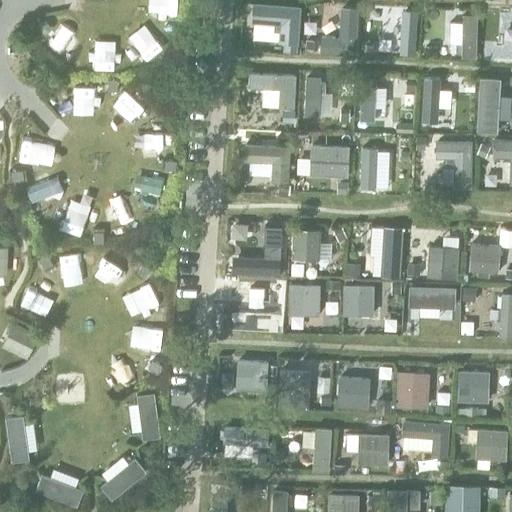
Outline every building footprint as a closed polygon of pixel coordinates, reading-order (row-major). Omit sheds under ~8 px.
[(252,24),(283,26),(282,45),(297,46),(300,9),(253,6),(252,24)] [(321,36),(320,53),(356,55),(358,8),(342,7),(340,37),(321,36)] [(403,8),(400,52),(414,54),(418,9),(403,8)] [(464,15),(462,58),(476,59),(478,15),(464,15)] [(249,73),(248,87),(280,89),(279,107),(294,107),(296,75),(249,73)] [(321,83),(321,77),(307,77),(305,116),(319,117),(320,92),(325,92),(325,83),(321,83)] [(362,78),(360,120),(375,121),(377,78),(362,78)] [(107,79),(108,91),(118,91),(118,79),(107,79)] [(425,81),(423,117),(436,118),(438,82),(425,81)] [(480,96),(479,123),(507,125),(508,98),(480,96)] [(359,139),(361,174),(386,173),(385,138),(359,139)] [(511,183),(511,139),(493,139),(493,157),(511,158),(510,184),(511,183)] [(471,188),(472,141),(436,141),(436,158),(454,159),(453,188),(471,188)] [(396,143),(394,186),(408,186),(410,144),(396,143)] [(288,182),(290,147),(244,144),(243,162),(272,163),(271,181),(288,182)] [(311,144),(310,175),(349,176),(350,145),(311,144)] [(165,159),(164,170),(175,170),(176,160),(165,159)] [(23,169),(10,171),(12,181),(24,179),(23,169)] [(234,227),(232,264),(247,265),(249,227),(234,227)] [(406,227),(405,269),(422,269),(423,227),(406,227)] [(103,231),(93,232),(94,244),(104,243),(103,231)] [(294,231),(293,259),(320,260),(320,231),(294,231)] [(378,231),(375,274),(389,275),(392,232),(378,231)] [(470,270),(500,272),(502,247),(472,244),(470,270)] [(429,246),(427,277),(458,279),(460,247),(429,246)] [(46,254),(38,260),(45,270),(53,264),(46,254)] [(348,255),(348,267),(361,267),(361,255),(348,255)] [(81,262),(61,268),(65,282),(85,277),(81,262)] [(144,263),(136,271),(143,278),(151,270),(144,263)] [(291,283),(290,315),(320,316),(321,284),(291,283)] [(343,284),(343,315),(373,315),(374,285),(343,284)] [(426,317),(457,318),(458,289),(427,288),(426,317)] [(250,289),(248,320),(264,321),(264,326),(274,327),(275,322),(278,322),(280,291),(250,289)] [(511,336),(511,293),(509,293),(501,294),(499,335),(507,338),(511,336)] [(266,392),(268,362),(238,360),(237,390),(266,392)] [(282,407),(282,408),(289,408),(290,407),(310,407),(310,371),(281,371),(281,407),(282,407)] [(459,371),(458,401),(488,402),(489,372),(459,371)] [(399,372),(396,407),(428,409),(430,374),(399,372)] [(340,377),(338,406),(368,409),(371,380),(340,377)] [(438,378),(437,396),(453,396),(453,378),(438,378)] [(154,393),(137,396),(142,439),(159,437),(154,393)] [(24,412),(6,415),(12,458),(30,456),(24,412)] [(287,415),(287,445),(313,445),(313,414),(287,415)] [(447,457),(450,424),(404,420),(402,436),(433,438),(431,456),(447,457)] [(316,428),(313,470),(328,471),(331,429),(316,428)] [(478,429),(477,459),(490,459),(490,463),(499,464),(499,460),(508,460),(509,430),(478,429)] [(258,430),(254,465),(265,466),(269,432),(258,430)] [(359,434),(358,463),(388,464),(389,435),(359,434)] [(135,459),(100,486),(111,500),(146,473),(135,459)] [(42,475),(36,491),(77,507),(83,491),(42,475)] [(468,511),(469,486),(448,486),(447,511),(468,511)] [(213,487),(211,511),(226,511),(228,488),(213,487)] [(273,490),(272,511),(286,511),(287,504),(291,505),(292,495),(287,495),(287,491),(273,490)] [(389,491),(388,511),(404,511),(405,492),(389,491)] [(329,493),(328,511),(359,511),(360,494),(329,493)]
